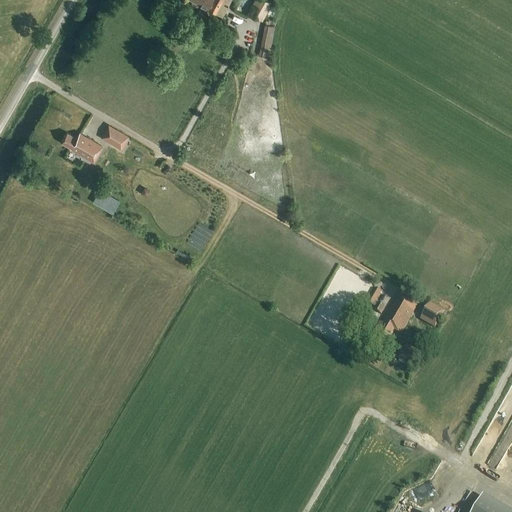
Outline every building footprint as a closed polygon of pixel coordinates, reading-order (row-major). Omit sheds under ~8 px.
[(191,8),(192,10),(194,11),(196,11),(197,11),(198,10),(199,9),(206,13),(207,10),(223,17),(231,0),(188,0),(192,2),(191,4),(190,6),(190,7),(191,8)] [(255,0),(248,13),(262,21),(272,3),(265,0),(255,0)] [(265,25),(259,56),(268,58),(274,27),(265,25)] [(247,30),(247,62),(255,62),(256,31),(247,30)] [(218,47),(216,51),(213,49),(211,53),(219,57),(223,50),(218,47)] [(109,125),(101,138),(110,143),(120,149),(127,137),(128,137),(117,131),(109,125)] [(94,161),(102,146),(79,133),(77,138),(67,132),(61,142),(94,161)] [(50,141),(45,152),(80,167),(84,156),(50,141)] [(122,180),(128,183),(131,178),(125,174),(122,180)] [(112,213),(119,201),(107,194),(100,206),(112,213)] [(368,303),(376,308),(375,311),(382,315),(385,308),(376,302),(381,292),(375,289),(368,303)] [(416,306),(399,296),(382,324),(381,323),(375,332),(389,340),(395,331),(400,334),(416,306)] [(420,320),(435,328),(442,315),(445,317),(447,313),(444,312),(445,312),(430,303),(420,320)] [(410,320),(405,330),(418,337),(423,327),(410,320)] [(410,365),(418,351),(407,344),(398,359),(410,365)] [(505,511),(482,498),(473,511),(505,511)]
